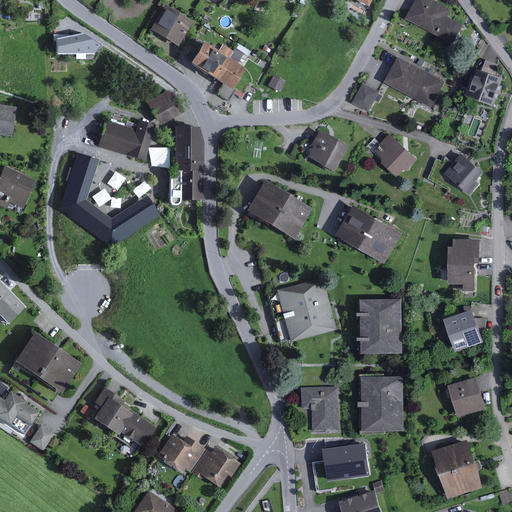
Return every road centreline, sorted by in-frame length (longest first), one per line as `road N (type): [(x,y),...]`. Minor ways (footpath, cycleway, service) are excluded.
road 1 (residential): [(279,444),(252,444),(164,407),(99,362),(0,262)]
road 2 (tertiary): [(279,444),(273,391),(212,254),(206,126)]
road 3 (residential): [(206,126),(318,114),(338,96),(386,17)]
road 4 (residential): [(498,259),(495,379),(511,470)]
road 5 (tertiary): [(206,126),(180,81),(66,0)]
road 6 (residential): [(511,113),(500,156),(498,259)]
